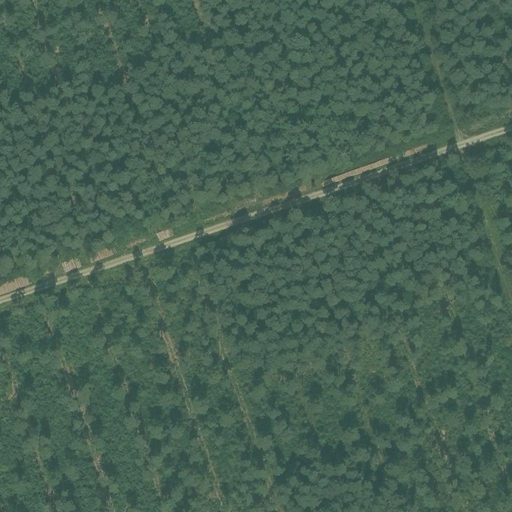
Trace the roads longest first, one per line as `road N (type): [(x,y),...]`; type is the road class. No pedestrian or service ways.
road 1 (track): [(511,125),(0,294)]
road 2 (track): [(412,0),(511,298)]
